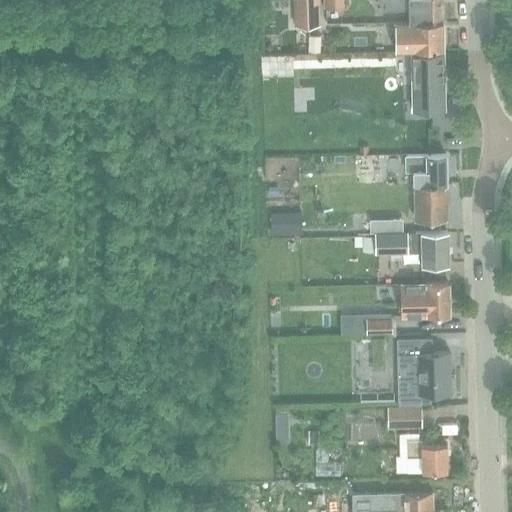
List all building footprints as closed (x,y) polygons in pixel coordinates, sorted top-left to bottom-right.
[(319,22),(318,0),(294,0),(295,23),(319,22)] [(441,22),(440,0),(377,0),(377,1),(385,1),(385,9),(408,9),(408,22),(408,23),(441,22)] [(390,39),(391,22),(380,21),(379,39),(390,39)] [(408,23),(408,22),(396,22),(396,49),(414,48),(442,48),(441,22),(408,23)] [(443,52),(411,53),(412,108),(444,108),(443,52)] [(357,108),(357,144),(397,144),(396,82),(384,82),(384,108),(357,108)] [(446,218),(445,153),(418,154),(405,154),(406,169),(413,169),(414,219),(446,218)] [(297,210),(272,211),(272,233),(298,232),(297,210)] [(386,218),(370,218),(370,232),(387,231),(386,218)] [(311,235),(327,234),(326,222),(311,222),(311,235)] [(403,232),(403,231),(375,232),(376,252),(421,251),(422,263),(447,262),(447,231),(403,232)] [(401,314),(449,313),(448,282),(401,283),(401,314)] [(367,331),(391,331),(391,317),(367,317),(367,331)] [(430,337),(396,338),(398,403),(431,402),(430,392),(450,392),(449,350),(430,351),(430,337)] [(359,363),(359,388),(387,388),(387,363),(359,363)] [(422,424),(421,403),(387,404),(388,425),(422,424)] [(287,411),(275,412),(275,423),(287,422),(287,411)] [(438,412),(438,422),(455,422),(455,412),(438,412)] [(318,429),(309,429),(309,442),(318,442),(318,429)] [(419,438),(419,434),(398,434),(399,455),(408,455),(408,470),(447,469),(446,442),(431,443),(431,438),(419,438)] [(402,491),(353,492),(353,511),(447,511),(448,509),(432,509),(432,490),(402,491)]
